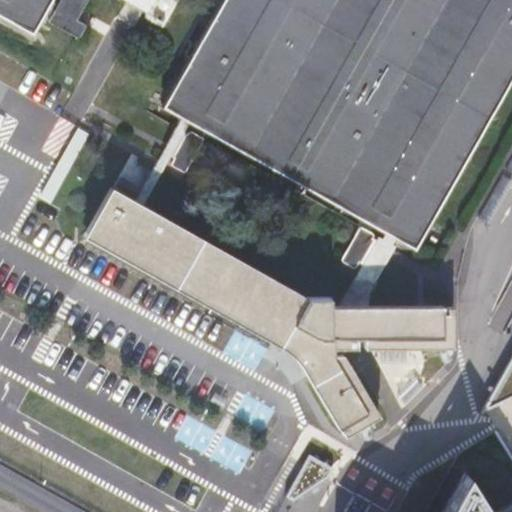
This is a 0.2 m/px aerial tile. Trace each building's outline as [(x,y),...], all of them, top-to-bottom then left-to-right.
[(52,0),(0,0),(0,12),(35,32),(47,11),(53,14),(50,20),(80,37),(87,25),(77,19),(87,0),(60,0),(59,4),(52,0)] [(511,0),(217,0),(161,102),(179,112),(132,197),(105,182),(77,231),(290,353),(338,431),(373,409),(338,349),(327,349),(327,343),(445,339),(444,295),(366,297),(400,234),(413,242),(511,64),(511,0)] [(511,347),(477,410),(502,397),(511,391),(511,347)] [(482,511),(458,466),(432,511),(482,511)] [(511,511),(511,501),(495,511),(511,511)]
